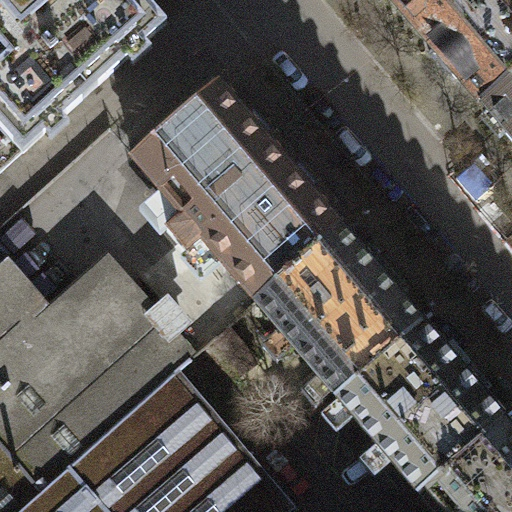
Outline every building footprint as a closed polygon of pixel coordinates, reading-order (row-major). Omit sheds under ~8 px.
[(0,0),(0,174),(23,154),(24,156),(167,26),(144,0),(0,0)] [(511,0),(396,0),(395,2),(484,104),(511,79),(511,0)] [(511,79),(484,104),(511,136),(511,79)] [(256,303),(341,230),(217,85),(132,158),(256,303)] [(338,398),(423,326),(341,230),(256,303),(338,398)] [(0,442),(43,493),(176,376),(192,362),(171,338),(186,325),(168,304),(152,318),(126,288),(55,350),(28,320),(41,310),(7,272),(3,276),(0,277),(0,442)] [(425,490),(505,422),(423,326),(338,398),(420,495),(425,490)] [(260,362),(231,328),(213,343),(242,377),(260,362)] [(43,493),(21,511),(282,511),(288,508),(176,376),(43,493)] [(511,511),(511,429),(505,422),(425,490),(443,511),(511,511)] [(0,511),(21,511),(43,493),(0,442),(0,511)]
